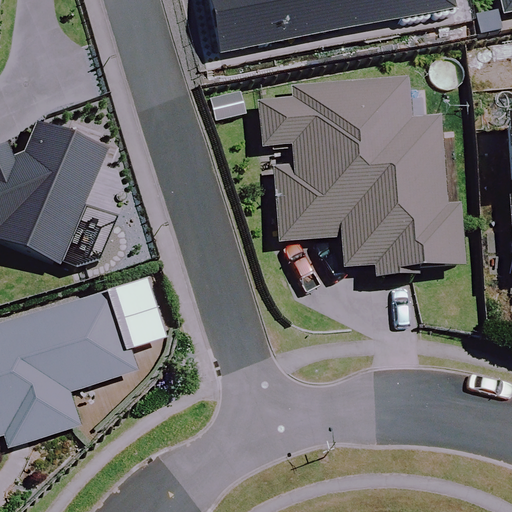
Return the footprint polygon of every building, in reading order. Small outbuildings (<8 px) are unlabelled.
[(209,0),(220,58),(453,16),(449,0),(209,0)] [(511,0),(500,0),(504,18),(511,16),(511,0)] [(343,279),(370,278),(371,288),(404,287),(404,276),(458,275),(451,216),(441,217),(430,127),(405,130),(400,89),(259,105),(266,158),(292,155),(294,170),(272,173),(278,251),(339,247),(343,279)] [(0,246),(57,271),(105,159),(37,129),(24,159),(9,165),(4,153),(0,154),(0,246)] [(112,297),(0,328),(0,440),(2,440),(6,454),(80,432),(70,397),(135,378),(112,297)]
